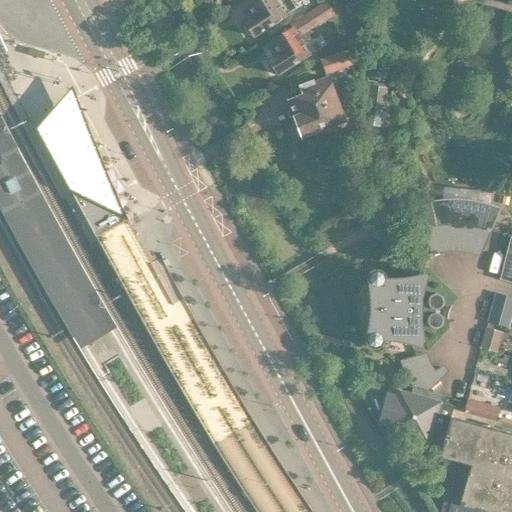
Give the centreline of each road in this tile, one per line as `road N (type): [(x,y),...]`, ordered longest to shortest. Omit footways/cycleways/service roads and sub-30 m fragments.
road 1 (secondary): [(350,511),(77,0)]
road 2 (unclassified): [(109,511),(0,340)]
